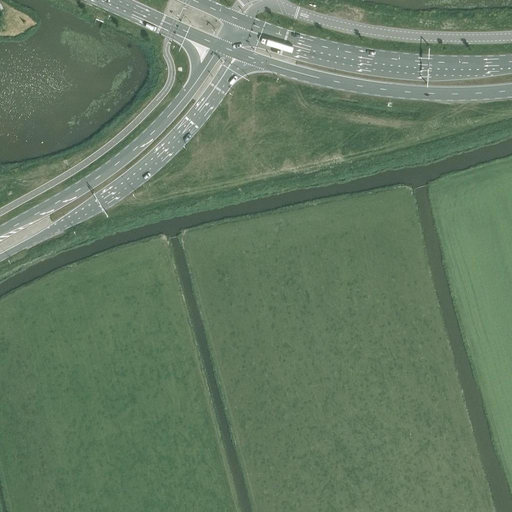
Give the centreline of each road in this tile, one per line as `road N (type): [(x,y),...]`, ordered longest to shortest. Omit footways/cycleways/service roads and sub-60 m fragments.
road 1 (primary): [(0,257),(106,198),(159,156),(236,53)]
road 2 (primary): [(219,46),(131,153),(0,232)]
road 3 (primary): [(236,53),(371,87),(511,90)]
road 4 (primary): [(511,65),(385,62),(246,23)]
road 5 (unclassified): [(511,37),(359,29),(269,1)]
